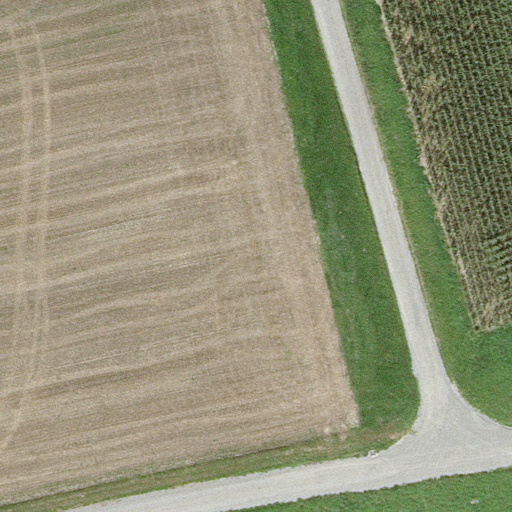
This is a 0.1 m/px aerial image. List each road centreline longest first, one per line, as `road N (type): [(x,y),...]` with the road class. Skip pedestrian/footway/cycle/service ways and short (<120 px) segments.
road 1 (track): [(511,451),(475,430),(438,392),(332,0)]
road 2 (track): [(199,511),(511,458)]
